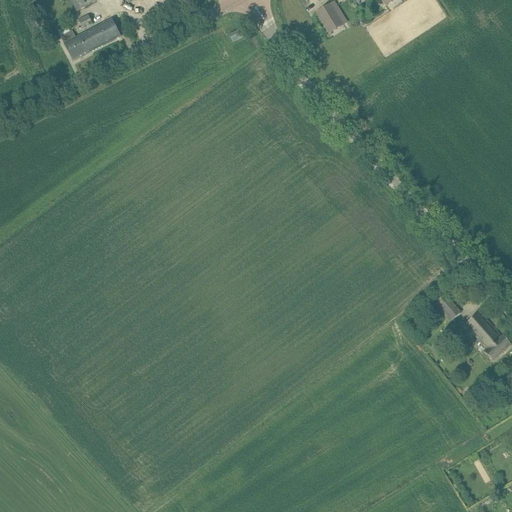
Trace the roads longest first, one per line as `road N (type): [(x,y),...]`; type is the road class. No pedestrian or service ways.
road 1 (unclassified): [(511,311),(279,52),(248,0)]
road 2 (tertiary): [(0,123),(238,0)]
